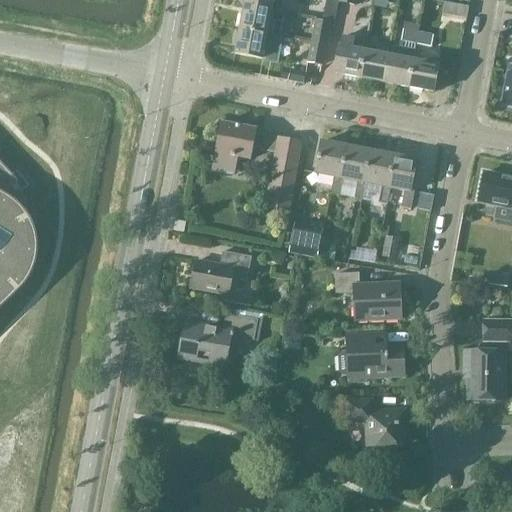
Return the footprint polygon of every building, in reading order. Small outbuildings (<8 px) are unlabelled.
[(272,0),(271,0),(243,0),(243,4),(279,11),(281,2),(272,0)] [(334,20),(337,4),(337,0),(325,0),(322,18),(334,20)] [(279,12),(279,11),(243,4),(238,29),(279,37),(282,21),(284,21),(285,13),(279,12)] [(314,20),(309,43),(326,46),(330,23),(314,20)] [(279,37),(238,29),(233,54),(275,62),(279,37)] [(415,46),(417,34),(402,31),(399,43),(415,46)] [(432,37),(417,34),(415,46),(430,49),(432,37)] [(357,79),(362,51),(364,42),(340,38),(339,47),(337,47),(332,74),(357,79)] [(322,67),(326,46),(309,43),(305,64),(322,67)] [(382,84),(387,56),(362,51),(357,79),(382,84)] [(406,89),(412,61),(387,56),(382,84),(406,89)] [(437,66),(412,61),(406,89),(431,94),(437,66)] [(511,67),(508,67),(503,92),(502,92),(499,107),(511,109),(511,67)] [(287,213),(301,143),(277,138),(274,139),(253,135),(254,130),(219,123),(214,154),(216,154),(212,171),(232,175),(235,157),(248,160),(250,149),(274,154),(263,208),(287,213)] [(333,177),(330,195),(339,196),(342,179),(337,178),(343,147),(319,142),(313,174),(333,177)] [(342,179),(356,182),(353,199),(363,201),(367,183),(361,183),(367,151),(343,147),(337,178),(342,179)] [(367,183),(380,186),(377,204),(387,205),(390,188),(385,187),(391,156),(367,151),(361,183),(367,183)] [(401,208),(410,209),(413,192),(409,191),(415,160),(391,156),(385,187),(390,188),(404,190),(401,208)] [(0,310),(18,293),(20,291),(23,287),(26,284),(28,281),(30,277),(32,274),(33,270),(34,266),(35,262),(36,258),(37,254),(35,236),(29,219),(28,214),(28,209),(27,206),(26,202),(25,200),(24,197),(23,194),(21,191),(21,189),(20,187),(18,185),(16,182),(11,176),(3,167),(0,163),(0,310)] [(511,179),(483,173),(477,203),(511,209),(511,179)] [(295,226),(291,244),(305,247),(308,229),(295,226)] [(398,239),(384,236),(380,257),(395,260),(398,239)] [(378,254),(379,240),(358,239),(357,253),(378,254)] [(246,283),(250,258),(220,253),(218,266),(194,262),(189,289),(227,296),(230,280),(246,283)] [(354,322),(400,319),(398,286),(359,289),(358,273),(334,274),(335,294),(352,293),(354,322)] [(487,274),(485,285),(505,288),(507,277),(487,274)] [(253,341),(256,320),(225,315),(222,330),(183,323),(176,360),(225,368),(230,337),(253,341)] [(509,343),(510,322),(482,321),(481,342),(509,343)] [(348,380),(403,377),(401,347),(375,349),(374,335),(346,336),(348,380)] [(502,401),(503,352),(463,352),(463,370),(468,370),(468,401),(502,401)] [(371,446),(406,444),(405,411),(371,413),(370,401),(346,402),(347,423),(365,422),(365,429),(370,428),(371,446)]
